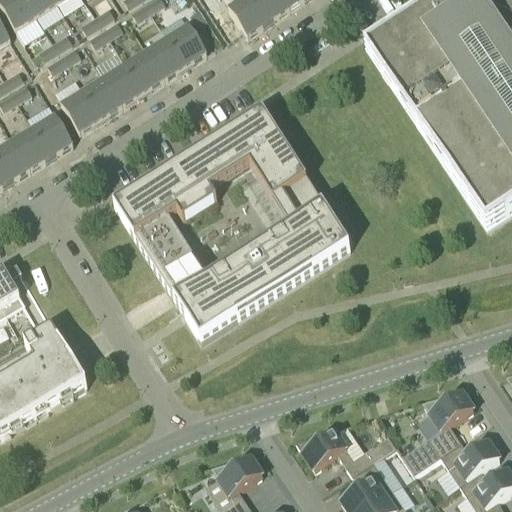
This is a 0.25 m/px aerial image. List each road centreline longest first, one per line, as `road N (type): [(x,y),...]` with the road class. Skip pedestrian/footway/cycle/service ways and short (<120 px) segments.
road 1 (residential): [(39,195),(351,0)]
road 2 (residential): [(39,195),(181,439)]
road 3 (residential): [(250,418),(460,353)]
road 4 (residential): [(53,505),(181,439)]
